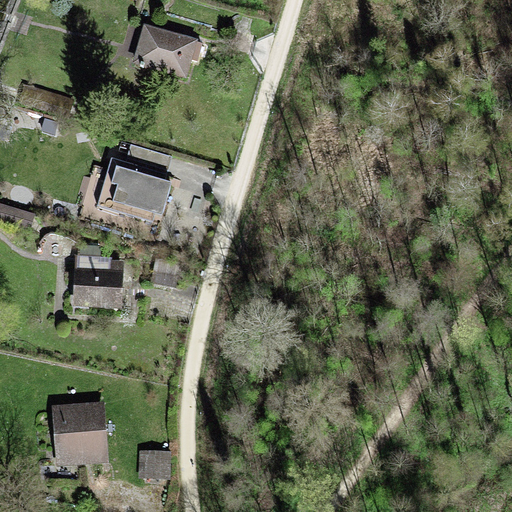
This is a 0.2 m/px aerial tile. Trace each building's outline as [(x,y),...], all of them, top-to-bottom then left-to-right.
[(144,65),(184,77),(194,43),(146,29),(136,63),(141,64),(140,67),(143,68),(144,65)] [(24,90),(20,102),(68,117),(72,105),(24,90)] [(152,223),(155,216),(161,218),(171,185),(164,183),(166,176),(111,160),(97,207),(152,223)] [(0,188),(0,200),(35,210),(38,199),(0,188)] [(0,206),(0,220),(28,230),(33,216),(0,206)] [(99,260),(94,259),(94,258),(78,257),(75,304),(118,305),(120,266),(109,266),(109,263),(99,262),(99,260)] [(156,259),(152,284),(177,288),(180,263),(156,259)] [(59,411),(63,461),(103,458),(99,409),(59,411)] [(145,452),(144,478),(165,479),(166,453),(145,452)]
